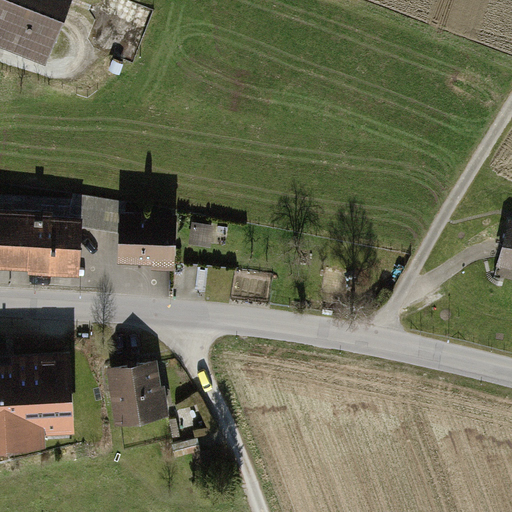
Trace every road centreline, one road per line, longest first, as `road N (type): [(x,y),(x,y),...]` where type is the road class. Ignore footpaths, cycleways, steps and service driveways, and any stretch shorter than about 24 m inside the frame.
road 1 (tertiary): [(0,309),(377,342),(511,376)]
road 2 (track): [(377,342),(511,111)]
road 3 (track): [(187,321),(259,511)]
